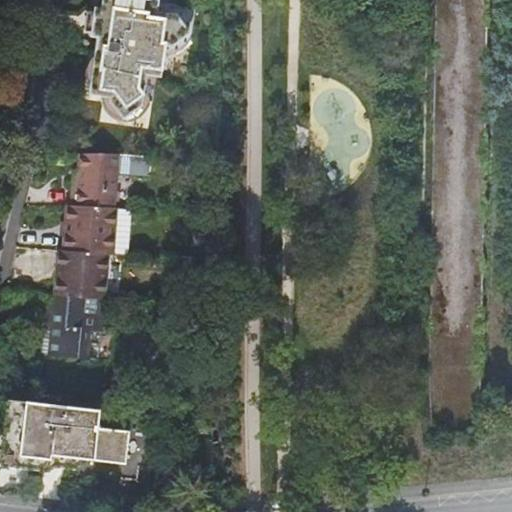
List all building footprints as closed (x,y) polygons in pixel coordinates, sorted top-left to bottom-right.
[(153,3),(133,0),(99,0),(98,10),(92,9),(88,35),(94,36),(89,69),(92,69),(91,78),(87,78),(84,95),(106,99),(105,103),(117,120),(134,107),(139,75),(154,78),(159,46),(164,47),(180,35),(168,18),(151,15),(153,3)] [(113,156),(75,156),(75,183),(70,183),(70,204),(111,205),(113,156)] [(70,209),(65,209),(62,226),(66,227),(64,237),(61,237),(58,253),(53,253),(51,268),(55,269),(53,278),(50,278),(47,297),(93,301),(104,257),(108,257),(114,211),(111,210),(70,209)] [(13,295),(1,293),(0,297),(0,306),(9,309),(13,295)] [(93,301),(47,297),(46,312),(42,312),(40,329),(38,329),(35,357),(38,357),(38,359),(86,363),(86,362),(90,362),(93,333),(91,332),(93,301)] [(95,413),(3,403),(0,428),(0,464),(26,467),(26,461),(71,466),(82,462),(121,466),(125,435),(97,432),(97,430),(93,429),(95,413)]
